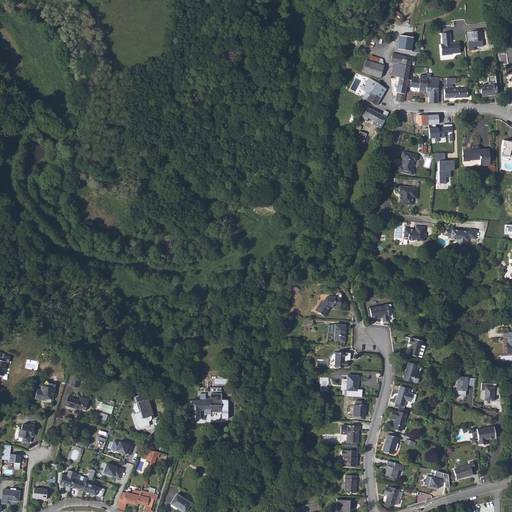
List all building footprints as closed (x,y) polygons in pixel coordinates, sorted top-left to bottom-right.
[(467,31),(469,51),(474,50),(474,47),(483,46),(481,30),(467,31)] [(441,33),(442,43),(440,44),(442,55),(452,54),(451,53),(460,52),(459,42),(450,43),(448,43),(448,40),(450,40),(449,32),(441,33)] [(396,54),(398,54),(410,56),(413,37),(399,35),(396,54)] [(393,62),(409,67),(410,61),(404,59),(405,56),(396,54),(392,53),(391,62),(393,62)] [(364,73),(367,74),(368,69),(378,72),(376,77),(379,78),(383,66),(365,60),(361,72),(364,73)] [(390,75),(398,77),(397,85),(405,86),(407,78),(409,67),(393,62),(390,75)] [(410,86),(419,88),(419,91),(426,91),(426,87),(427,87),(427,77),(427,75),(420,75),(419,79),(411,78),(411,80),(410,86)] [(480,85),(482,96),(497,94),(494,75),(487,76),(488,84),(480,85)] [(426,91),(428,91),(429,87),(438,87),(438,80),(441,80),(441,77),(430,77),(427,77),(427,87),(426,87),(426,91)] [(369,91),(375,81),(371,78),(364,91),(369,94),(366,99),(376,105),(380,98),(370,92),(369,91)] [(370,92),(380,98),(385,89),(379,84),(377,82),(370,92)] [(396,92),(397,92),(404,93),(405,86),(397,85),(396,92)] [(428,102),(437,102),(438,87),(429,87),(428,91),(428,96),(428,102)] [(458,89),(458,97),(467,97),(466,88),(458,89)] [(446,89),(444,89),(444,98),(458,97),(458,89),(453,89),(446,89)] [(367,107),(361,118),(366,121),(368,117),(375,121),(373,124),(380,128),(386,117),(382,115),(367,107)] [(428,124),(438,124),(437,116),(437,114),(428,115),(428,124)] [(416,123),(419,125),(428,124),(428,115),(416,116),(416,123)] [(452,126),(429,127),(429,138),(445,137),(445,132),(452,132),(452,126)] [(355,145),(362,148),(366,133),(359,131),(355,145)] [(503,146),(502,155),(509,156),(509,157),(511,157),(511,141),(504,140),(503,146)] [(462,161),(469,161),(469,160),(469,158),(479,158),(479,159),(480,165),(489,165),(489,149),(479,149),(478,145),(470,145),(470,148),(470,150),(462,150),(462,161)] [(413,174),(414,169),(412,168),(415,160),(416,160),(418,155),(403,152),(402,157),(404,158),(404,160),(405,161),(404,163),(403,163),(402,166),(399,165),(398,170),(413,174)] [(439,155),(440,180),(446,180),(446,173),(451,173),(452,165),(455,165),(455,155),(439,155)] [(413,187),(399,186),(398,194),(399,194),(399,204),(409,205),(409,201),(413,201),(413,198),(417,198),(418,187),(413,187)] [(407,237),(407,239),(408,239),(409,241),(412,242),(414,240),(423,241),(423,238),(426,239),(426,234),(424,233),(424,227),(415,226),(415,229),(413,229),(412,230),(410,230),(410,229),(404,228),(403,237),(407,237)] [(445,229),(444,235),(451,236),(451,238),(457,239),(456,241),(463,242),(463,244),(467,245),(468,238),(475,239),(476,230),(469,229),(468,230),(468,232),(452,230),(445,229)] [(323,316),(330,306),(331,306),(340,306),(341,297),(325,296),(322,301),(316,311),(323,316)] [(371,319),(381,318),(382,322),(388,321),(387,316),(388,316),(387,310),(390,310),(389,305),(386,305),(369,308),(371,319)] [(344,342),(345,325),(335,324),(334,336),(330,336),(330,342),(344,342)] [(421,345),(422,341),(413,338),(409,338),(407,343),(411,344),(408,354),(417,357),(418,356),(421,345)] [(343,367),(343,366),(347,366),(347,361),(344,361),(344,353),(335,352),(334,367),(343,367)] [(39,362),(27,359),(25,368),(37,370),(39,362)] [(412,382),(413,381),(417,382),(419,374),(415,373),(417,365),(408,362),(403,379),(412,382)] [(71,386),(75,374),(81,376),(83,377),(83,376),(80,375),(81,372),(72,370),(68,385),(71,386)] [(77,388),(81,376),(75,374),(71,386),(77,388)] [(357,391),(358,375),(347,375),(346,390),(357,391)] [(467,390),(467,376),(457,375),(456,390),(457,390),(457,395),(465,395),(466,390),(467,390)] [(496,383),(482,382),(481,390),(485,390),(484,400),(495,401),(496,383)] [(40,399),(44,399),(45,401),(49,399),(53,400),(55,388),(49,387),(42,385),(41,390),(37,389),(35,399),(40,400),(40,399)] [(404,405),(406,400),(410,401),(412,393),(408,392),(409,388),(399,386),(394,403),(404,405)] [(190,419),(200,419),(200,411),(204,410),(210,410),(210,412),(221,411),(220,388),(210,388),(210,398),(205,398),(205,393),(199,393),(199,401),(190,401),(190,419)] [(77,409),(81,410),(81,409),(85,410),(88,400),(80,397),(79,400),(68,397),(65,406),(77,409)] [(151,416),(153,415),(147,398),(136,402),(140,412),(133,414),(138,429),(149,425),(148,421),(150,420),(151,419),(151,418),(151,416)] [(365,416),(365,400),(355,400),(355,404),(353,404),(353,416),(365,416)] [(395,419),(392,428),(401,431),(406,414),(392,410),(390,418),(395,419)] [(101,412),(99,418),(106,420),(108,414),(101,412)] [(19,437),(23,438),(24,439),(23,441),(29,443),(31,436),(32,433),(33,434),(35,425),(30,424),(29,426),(22,424),(21,430),(21,429),(19,437)] [(347,434),(346,442),(358,443),(358,429),(359,429),(359,426),(347,425),(340,425),(340,434),(347,434)] [(479,445),(486,444),(485,439),(495,438),(493,426),(476,429),(479,445)] [(393,454),(398,437),(387,434),(382,451),(393,454)] [(134,446),(121,440),(120,444),(115,442),(112,448),(130,456),(134,446)] [(19,469),(21,455),(10,453),(11,445),(3,444),(2,459),(9,460),(9,461),(15,462),(14,468),(19,469)] [(153,451),(149,450),(145,460),(150,462),(153,451)] [(343,457),(343,466),(356,466),(357,451),(341,450),(341,457),(343,457)] [(153,465),(156,456),(158,457),(159,452),(158,452),(154,451),(153,451),(150,462),(149,464),(153,465)] [(387,466),(386,469),(384,475),(395,478),(397,470),(401,471),(403,465),(387,460),(386,466),(387,466)] [(456,479),(472,475),(471,469),(474,467),(472,460),(469,461),(469,464),(453,469),(456,479)] [(108,463),(104,472),(120,478),(124,469),(108,463)] [(71,487),(76,473),(76,472),(69,470),(67,476),(62,474),(59,482),(66,485),(65,488),(70,489),(71,487)] [(445,487),(449,487),(448,475),(434,472),(432,478),(425,476),(422,486),(436,490),(439,480),(444,482),(445,487)] [(83,491),(86,482),(79,480),(81,474),(76,473),(71,487),(83,491)] [(356,493),(356,475),(345,475),(344,492),(356,493)] [(101,497),(104,489),(99,487),(86,482),(83,491),(101,497)] [(387,494),(385,502),(394,505),(399,489),(389,486),(389,487),(385,486),(383,493),(387,494)] [(46,499),(47,489),(34,487),(33,498),(46,499)] [(7,503),(7,500),(18,501),(20,491),(3,489),(2,502),(7,503)] [(145,505),(142,511),(152,511),(153,510),(150,510),(153,499),(156,500),(158,495),(154,493),(148,492),(141,489),(140,491),(140,495),(138,503),(145,505)] [(124,510),(127,502),(128,503),(137,505),(138,503),(140,495),(138,494),(138,491),(134,490),(133,493),(125,492),(124,493),(122,491),(116,507),(124,510)] [(185,511),(191,503),(176,493),(170,503),(183,511),(185,511)] [(338,506),(338,508),(337,511),(349,511),(350,500),(339,499),(337,499),(336,505),(338,506)]
